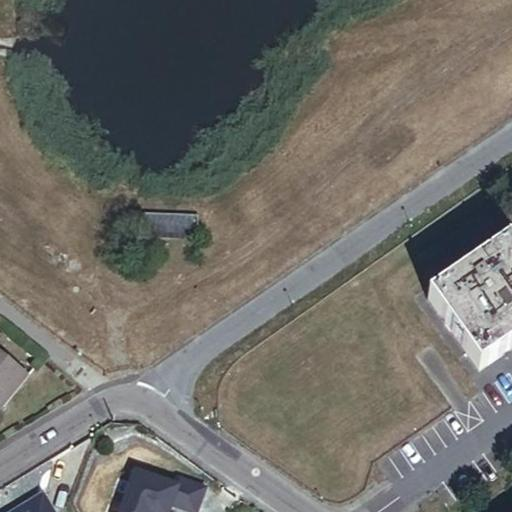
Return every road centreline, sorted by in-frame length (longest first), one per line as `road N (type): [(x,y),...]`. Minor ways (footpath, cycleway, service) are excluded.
road 1 (residential): [(156,411),(215,342),(511,133)]
road 2 (residential): [(156,411),(103,402),(0,467)]
road 3 (residential): [(376,511),(511,418)]
road 4 (residential): [(285,511),(156,411)]
